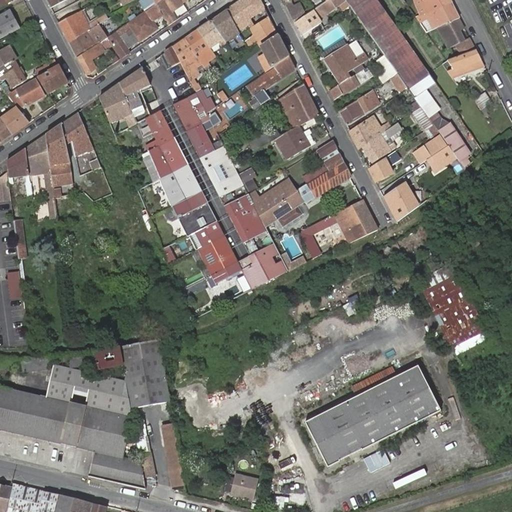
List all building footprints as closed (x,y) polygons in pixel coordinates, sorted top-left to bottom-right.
[(45,0),(50,8),(66,0),(45,0)] [(161,0),(154,5),(159,11),(159,13),(168,26),(177,20),(171,12),(182,4),(179,0),(161,0)] [(239,0),(210,21),(226,44),(239,35),(237,33),(249,26),(249,18),(264,8),(260,0),(239,0)] [(341,0),(326,0),(326,1),(312,11),(312,13),(296,24),(303,34),(308,30),(319,23),(317,19),(341,0)] [(374,0),(343,0),(383,56),(396,75),(405,88),(413,99),(425,91),(435,84),(374,0)] [(412,0),(419,16),(425,13),(450,3),(448,0),(412,0)] [(292,3),(286,7),(294,23),(306,14),(300,2),(294,5),(292,3)] [(425,13),(434,29),(439,27),(460,18),(450,3),(425,13)] [(154,5),(128,24),(140,41),(157,29),(149,18),(159,11),(154,5)] [(267,12),(264,8),(249,18),(249,26),(267,12)] [(0,15),(0,37),(19,28),(10,11),(0,15)] [(59,24),(69,42),(99,25),(109,20),(106,15),(89,25),(81,11),(59,24)] [(260,48),(278,35),(267,12),(249,26),(260,48)] [(154,16),(163,30),(168,26),(159,13),(154,16)] [(460,18),(439,27),(448,48),(454,45),(465,40),(461,31),(465,29),(460,18)] [(226,44),(210,21),(197,30),(213,53),(226,44)] [(97,45),(100,44),(108,38),(99,25),(69,42),(77,59),(97,45)] [(126,25),(115,32),(119,37),(127,31),(126,29),(128,28),(126,25)] [(197,30),(186,38),(201,62),(211,55),(213,59),(216,57),(213,53),(197,30)] [(112,46),(121,59),(129,53),(115,33),(108,38),(100,44),(105,51),(112,46)] [(271,69),(273,67),(289,56),(278,35),(260,48),(271,69)] [(186,38),(172,47),(180,62),(191,83),(199,79),(193,67),(201,62),(186,38)] [(475,50),(469,38),(465,40),(454,45),(460,57),(475,50)] [(320,55),(324,61),(347,45),(343,39),(320,55)] [(364,53),(356,40),(347,45),(356,58),(364,53)] [(85,76),(94,69),(90,61),(103,53),(97,45),(77,59),(85,76)] [(347,45),(324,61),(339,84),(362,69),(364,68),(362,64),(369,60),(364,53),(356,58),(347,45)] [(17,59),(10,47),(0,52),(0,80),(6,77),(13,88),(25,81),(14,60),(17,59)] [(172,47),(165,52),(173,66),(180,62),(172,47)] [(457,76),(482,66),(474,51),(460,57),(447,62),(457,76)] [(254,96),(295,68),(289,56),(273,67),(274,69),(248,86),(254,96)] [(379,77),(383,83),(390,79),(396,75),(383,56),(377,60),(385,72),(379,77)] [(50,70),(58,66),(55,60),(47,65),(50,70)] [(50,92),(67,83),(58,66),(50,70),(41,75),(41,76),(37,78),(41,84),(44,82),(50,92)] [(143,67),(119,84),(131,111),(143,106),(136,92),(150,85),(143,67)] [(362,83),(373,76),(369,70),(365,73),(362,69),(339,84),(329,91),(333,100),(349,90),(362,83)] [(399,93),(405,88),(396,75),(390,79),(399,93)] [(16,90),(26,106),(44,96),(35,79),(16,90)] [(199,79),(191,83),(195,92),(203,87),(199,79)] [(119,84),(99,98),(109,123),(125,117),(129,127),(136,124),(131,111),(119,84)] [(279,99),(293,129),(298,126),(319,116),(303,85),(279,99)] [(13,92),(23,107),(26,106),(16,90),(13,92)] [(227,99),(221,91),(216,94),(222,102),(227,99)] [(367,94),(373,109),(377,106),(371,91),(367,94)] [(436,113),(440,110),(425,91),(413,99),(438,132),(448,125),(441,121),(436,113)] [(7,95),(18,108),(18,107),(23,113),(26,111),(23,107),(13,92),(7,95)] [(172,105),(186,132),(201,124),(209,120),(206,113),(201,103),(196,93),(172,105)] [(339,112),(346,126),(373,109),(367,94),(339,112)] [(259,99),(262,104),(268,100),(264,95),(259,99)] [(208,99),(201,103),(206,113),(214,108),(208,99)] [(1,119),(12,135),(30,122),(18,108),(2,118),(1,119)] [(50,173),(52,186),(73,182),(67,145),(69,144),(83,138),(86,144),(85,145),(88,151),(91,150),(92,153),(94,151),(81,120),(79,114),(78,112),(64,123),(46,135),(50,166),(50,173)] [(159,112),(136,124),(142,137),(151,133),(155,140),(145,144),(148,151),(173,138),(159,112)] [(0,142),(0,143),(12,135),(1,119),(0,119),(0,142)] [(350,132),(358,150),(362,148),(380,135),(382,133),(379,129),(375,131),(369,120),(350,132)] [(201,124),(186,132),(199,158),(215,150),(201,124)] [(448,125),(438,132),(440,134),(448,145),(464,168),(470,164),(466,158),(470,156),(448,125)] [(275,140),(286,159),(310,146),(298,126),(293,129),(279,137),(275,140)] [(396,132),(392,126),(384,132),(388,137),(396,132)] [(224,141),(235,135),(231,128),(220,134),(224,141)] [(249,146),(253,152),(275,140),(279,137),(274,130),(249,146)] [(388,137),(384,132),(382,133),(380,135),(386,147),(392,144),(388,137)] [(419,165),(448,145),(440,134),(412,154),(419,165)] [(25,150),(28,177),(34,176),(32,168),(50,166),(46,135),(25,150)] [(394,148),(392,144),(386,147),(380,135),(362,148),(371,163),(388,153),(388,152),(394,148)] [(173,138),(148,151),(160,179),(186,165),(173,138)] [(332,141),(309,156),(314,163),(336,149),(332,141)] [(215,150),(199,158),(219,197),(243,184),(241,181),(223,146),(215,150)] [(27,198),(31,197),(28,177),(25,150),(7,162),(8,173),(9,178),(25,176),(24,181),(27,198)] [(102,167),(109,164),(105,154),(98,158),(102,167)] [(327,189),(350,177),(339,155),(319,167),(323,174),(296,191),(304,203),(307,202),(327,189)] [(368,169),(375,182),(391,174),(384,158),(368,169)] [(186,165),(160,179),(171,206),(200,191),(186,165)] [(34,176),(44,174),(50,173),(50,166),(32,168),(34,176)] [(0,203),(11,202),(8,173),(0,178),(0,203)] [(50,220),(57,220),(54,198),(52,186),(50,173),(44,174),(50,220)] [(248,194),(248,195),(255,190),(259,187),(252,175),(241,181),(243,184),(248,194)] [(382,197),(395,222),(425,200),(423,197),(415,202),(406,186),(413,181),(411,178),(382,197)] [(289,196),(296,191),(289,180),(282,184),(289,196)] [(252,202),(265,227),(276,219),(282,227),(303,214),(298,206),(304,203),(296,191),(289,196),(282,184),(259,198),(252,202)] [(248,195),(252,202),(259,198),(255,190),(248,195)] [(200,191),(171,206),(187,236),(190,235),(215,222),(200,191)] [(248,194),(223,206),(242,243),(266,230),(265,227),(252,202),(248,195),(248,194)] [(376,229),(362,201),(335,214),(337,218),(339,221),(346,218),(349,225),(342,229),(345,234),(349,243),(376,229)] [(94,236),(111,230),(122,262),(135,257),(119,210),(89,220),(94,236)] [(147,216),(139,220),(146,233),(154,230),(147,216)] [(342,229),(349,225),(346,218),(339,221),(342,229)] [(327,219),(319,222),(323,230),(331,227),(328,222),(327,219)] [(19,259),(26,258),(22,220),(14,221),(19,259)] [(215,222),(190,235),(197,248),(222,236),(215,222)] [(307,228),(311,237),(323,230),(319,222),(307,228)] [(300,232),(313,258),(320,255),(311,237),(307,228),(300,232)] [(345,234),(331,240),(335,250),(349,243),(345,234)] [(222,236),(197,248),(210,275),(236,262),(222,236)] [(273,243),(249,255),(252,262),(239,269),(240,270),(250,290),(288,271),(280,255),(273,243)] [(168,245),(160,249),(166,263),(174,259),(168,245)] [(288,271),(289,271),(306,262),(303,256),(291,262),(286,252),(280,255),(288,271)] [(482,319),(459,274),(449,261),(417,278),(453,347),(485,332),(479,320),(482,319)] [(236,262),(210,275),(215,283),(240,270),(239,269),(236,262)] [(23,297),(19,271),(7,273),(10,298),(23,297)] [(205,277),(210,287),(215,284),(215,283),(210,275),(205,277)] [(155,340),(121,346),(124,365),(127,381),(132,408),(168,401),(167,395),(155,340)] [(99,369),(124,365),(121,346),(120,345),(95,350),(99,369)] [(0,385),(0,428),(95,451),(89,476),(115,482),(145,489),(139,462),(124,458),(134,417),(132,408),(127,381),(55,364),(48,396),(0,385)] [(349,385),(355,398),(397,378),(390,365),(349,385)] [(355,398),(305,423),(329,469),(443,411),(420,366),(397,378),(355,398)] [(144,419),(135,421),(141,455),(150,453),(144,419)] [(173,424),(159,426),(163,446),(177,444),(173,424)] [(177,444),(163,446),(171,488),(185,485),(177,444)] [(146,478),(157,476),(153,453),(150,453),(141,455),(146,478)] [(232,494),(256,499),(261,479),(237,473),(232,494)] [(6,511),(29,511),(35,489),(13,483),(12,487),(6,511)] [(0,511),(6,511),(12,487),(0,484),(0,511)] [(54,511),(59,495),(35,489),(29,511),(54,511)] [(255,503),(256,499),(232,494),(232,497),(255,503)] [(71,511),(75,498),(59,495),(54,511),(71,511)] [(90,511),(93,502),(75,498),(71,511),(90,511)] [(105,511),(108,506),(93,502),(90,511),(105,511)]
